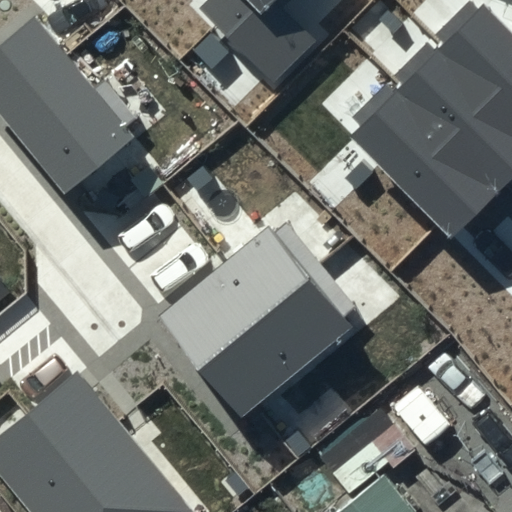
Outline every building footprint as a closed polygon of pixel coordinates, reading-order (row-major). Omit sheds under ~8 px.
[(511,0),(421,0),(407,14),(489,101),(511,79),(511,0)] [(313,132),(366,77),(319,33),(267,89),(313,132)] [(226,192),(95,43),(34,96),(44,107),(14,133),(135,271),(226,192)] [(0,430),(85,360),(0,257),(0,430)] [(262,379),(222,412),(274,474),(313,442),(262,379)] [(381,409),(319,460),(350,495),(387,463),(395,472),(418,451),(381,409)] [(206,428),(162,465),(200,511),(229,511),(256,490),(206,428)] [(413,511),(383,476),(339,511),(413,511)]
